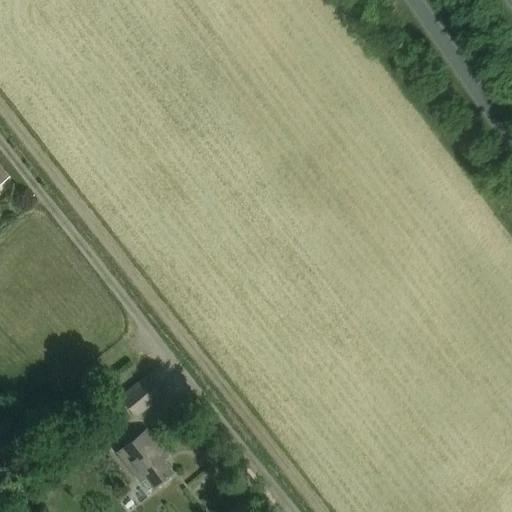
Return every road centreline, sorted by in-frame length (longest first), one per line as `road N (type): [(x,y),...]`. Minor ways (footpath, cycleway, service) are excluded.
road 1 (track): [(302,511),(0,131)]
road 2 (trunk): [(416,0),(511,139)]
